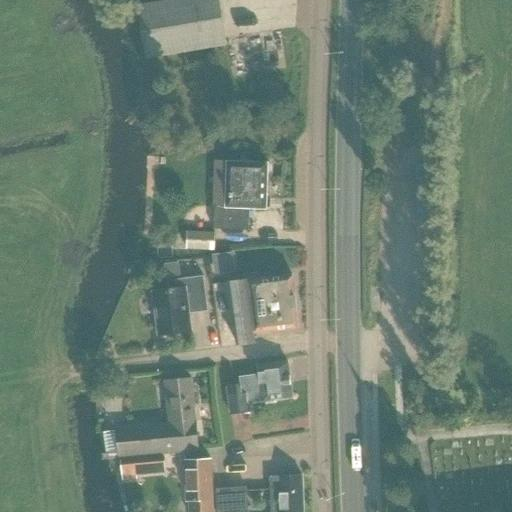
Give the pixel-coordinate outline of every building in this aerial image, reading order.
[(169,0),(137,5),(146,59),(227,45),(219,0),(169,0)] [(268,163),(233,161),(216,160),(214,229),(248,230),(249,209),(266,210),(268,163)] [(186,248),(213,249),(214,233),(186,232),(186,248)] [(178,262),(163,264),(165,277),(179,275),(178,262)] [(254,342),(253,333),(298,328),(292,275),(229,283),(236,344),(254,342)] [(158,336),(191,331),(189,313),(194,307),(207,306),(204,276),(175,280),(176,289),(152,292),(158,336)] [(249,412),(248,404),(265,402),(265,404),(276,403),(276,400),(292,398),(288,362),(258,366),(259,374),(239,377),(240,385),(227,386),(230,414),(249,412)] [(115,430),(119,458),(198,450),(191,379),(165,381),(169,424),(115,430)] [(135,476),(165,473),(163,456),(133,459),(135,476)] [(196,501),(196,511),(212,511),(211,457),(203,457),(185,458),(186,501),(196,501)] [(271,511),(280,511),(281,507),(303,506),(302,475),(270,476),(271,511)] [(247,511),(246,487),(215,489),(216,511),(247,511)]
